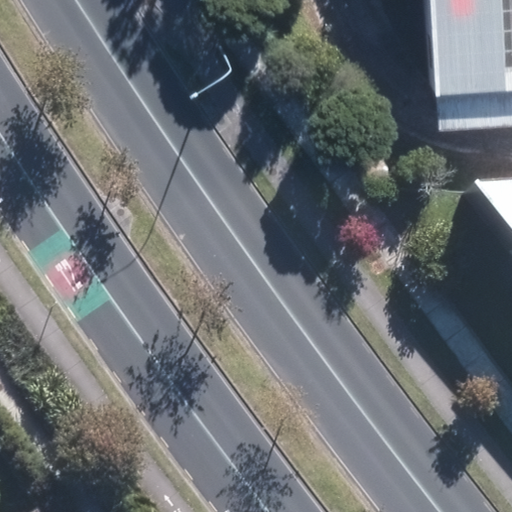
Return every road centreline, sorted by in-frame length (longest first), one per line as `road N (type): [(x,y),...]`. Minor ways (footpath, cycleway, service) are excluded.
road 1 (primary): [(80,0),(292,319),(444,511)]
road 2 (primary): [(270,511),(0,130)]
